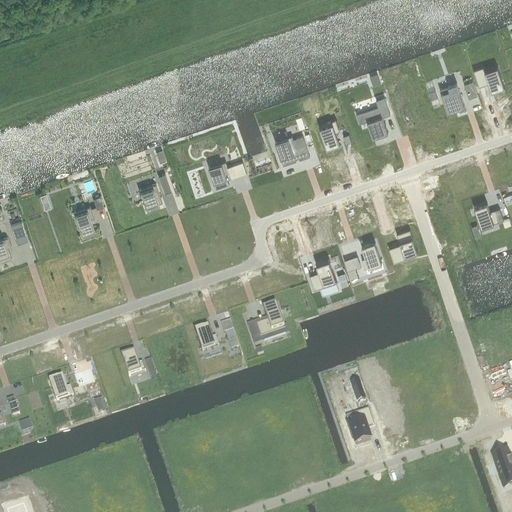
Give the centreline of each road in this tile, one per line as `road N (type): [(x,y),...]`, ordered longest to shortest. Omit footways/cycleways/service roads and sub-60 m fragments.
road 1 (residential): [(406,172),(269,219),(259,260),(0,349)]
road 2 (residential): [(406,172),(491,428)]
road 3 (residential): [(491,428),(245,511)]
